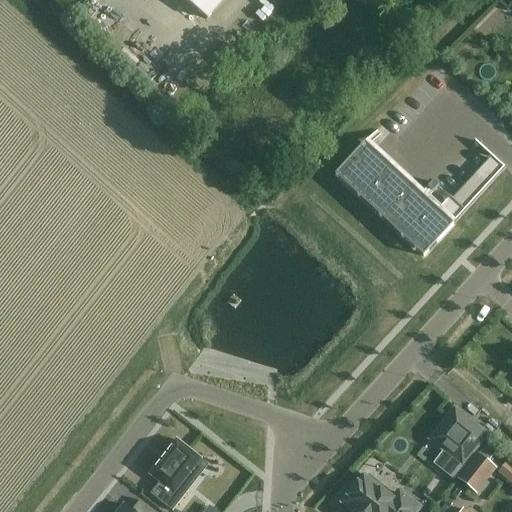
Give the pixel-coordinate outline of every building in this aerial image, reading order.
[(184,0),(210,21),(228,0),(184,0)] [(181,3),(162,7),(167,30),(186,26),(181,3)] [(358,145),(330,175),(352,195),(380,164),(358,145)] [(483,160),(477,167),(486,175),(492,168),(483,160)] [(380,164),(352,195),(373,214),(401,183),(380,164)] [(477,167),(471,174),(480,182),(486,175),(477,167)] [(471,174),(465,181),(474,189),(480,182),(471,174)] [(425,181),(419,188),(420,189),(421,189),(424,192),(424,193),(430,187),(425,181)] [(465,181),(459,187),(467,195),(474,189),(465,181)] [(401,183),(373,214),(394,233),(422,202),(401,183)] [(459,187),(452,194),(461,202),(467,195),(459,187)] [(452,194),(446,201),(455,209),(461,202),(452,194)] [(446,201),(440,208),(449,216),(455,209),(446,201)] [(422,202),(394,233),(415,253),(443,222),(434,214),(422,202)] [(440,208),(434,214),(443,222),(449,216),(440,208)] [(456,410),(432,442),(463,466),(476,450),(488,435),(456,410)] [(149,474),(159,482),(151,493),(173,511),(188,490),(181,484),(201,458),(176,440),(149,474)] [(458,479),(477,494),(496,470),(477,455),(458,479)] [(415,511),(419,509),(399,494),(393,502),(379,491),(382,488),(369,477),(366,481),(363,479),(344,504),(354,511),(415,511)] [(154,511),(141,501),(132,511),(125,506),(119,511),(154,511)]
